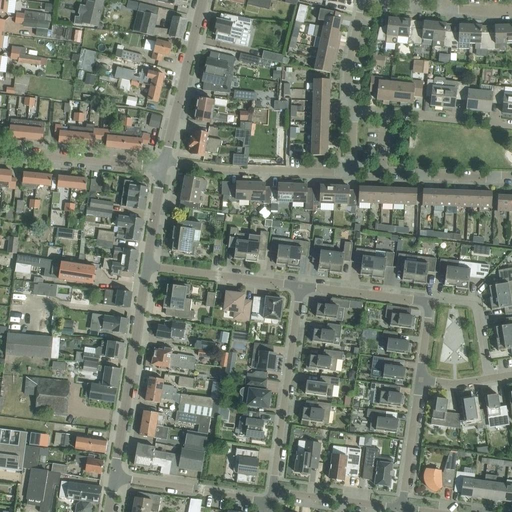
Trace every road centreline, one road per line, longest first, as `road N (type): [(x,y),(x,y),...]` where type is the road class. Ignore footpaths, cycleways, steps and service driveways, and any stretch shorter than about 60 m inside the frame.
road 1 (residential): [(511,177),(356,171),(352,110)]
road 2 (residential): [(114,477),(147,267)]
road 3 (residential): [(271,492),(299,287)]
road 4 (residential): [(164,167),(202,0)]
road 5 (residential): [(0,154),(164,167)]
road 6 (residential): [(352,110),(511,127)]
road 7 (residential): [(268,503),(114,477)]
road 8 (residential): [(299,287),(147,267)]
road 9 (residential): [(401,508),(271,492)]
road 10 (residential): [(401,508),(419,380)]
road 11 (residential): [(426,304),(299,287)]
road 12 (residential): [(487,380),(474,306),(426,304)]
